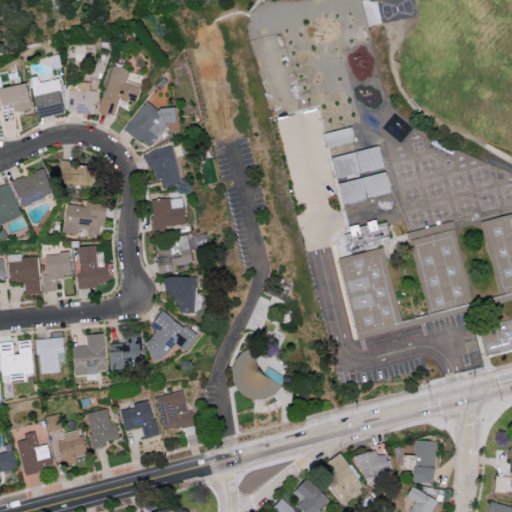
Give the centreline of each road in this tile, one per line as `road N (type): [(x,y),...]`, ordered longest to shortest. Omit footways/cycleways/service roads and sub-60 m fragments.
road 1 (residential): [(133,297),(133,186),(119,157),(69,139),(0,158)]
road 2 (secondary): [(39,511),(221,466)]
road 3 (residential): [(0,323),(126,310),(133,297)]
road 4 (secondary): [(221,466),(348,433)]
